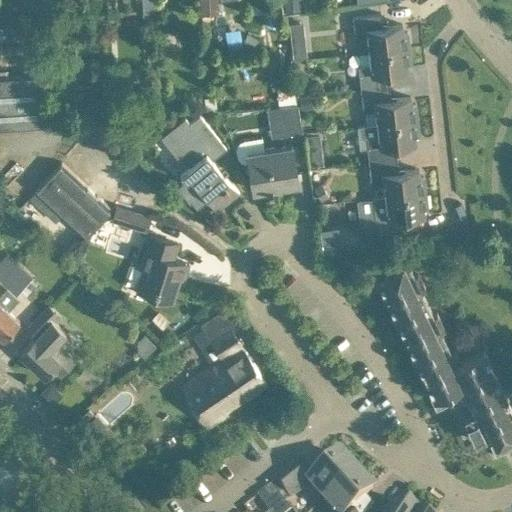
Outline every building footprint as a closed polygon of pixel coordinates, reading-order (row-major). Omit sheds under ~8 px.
[(218,11),(216,0),(200,0),(201,12),(218,11)] [(381,14),(352,17),(354,38),(367,37),(369,51),(409,47),(407,32),(403,32),(402,24),(382,27),(381,14)] [(411,62),(409,47),(369,51),(370,64),(358,66),(360,89),(389,86),(387,72),(407,70),(406,62),(411,62)] [(0,76),(0,126),(44,124),(41,74),(0,76)] [(390,99),(389,86),(360,89),(363,112),(375,111),(377,124),(417,119),(415,104),(411,105),(410,97),(390,99)] [(282,107),(287,137),(303,134),(298,106),(282,107)] [(226,147),(200,114),(189,123),(186,119),(182,122),(168,133),(160,140),(178,161),(181,158),(190,168),(181,176),(186,182),(178,189),(189,202),(191,201),(197,207),(208,199),(217,210),(239,192),(212,159),(226,147)] [(167,118),(165,129),(168,133),(182,122),(178,118),(167,118)] [(419,134),(417,119),(377,124),(378,137),(366,138),(368,161),(397,158),(395,145),(415,142),(414,135),(419,134)] [(320,134),(306,136),(309,166),(323,164),(320,134)] [(292,147),(264,152),(261,137),(244,141),(241,142),(238,145),(237,149),(237,153),(238,157),(240,160),(242,162),(245,162),(248,162),(253,190),(268,188),(268,190),(272,189),(272,187),(298,183),(292,147)] [(340,137),(321,145),(327,159),(345,152),(340,137)] [(398,172),(397,158),(368,161),(371,185),(383,183),(385,196),(425,192),(424,177),(419,177),(418,169),(398,172)] [(112,209),(61,162),(34,192),(85,238),(112,209)] [(23,178),(35,188),(46,174),(34,164),(23,178)] [(427,207),(425,192),(385,196),(386,209),(374,211),(376,234),(405,231),(404,217),(423,215),(423,207),(427,207)] [(0,214),(9,204),(0,195),(0,214)] [(117,207),(113,221),(146,231),(150,217),(117,207)] [(336,228),(319,230),(324,258),(340,254),(336,228)] [(145,268),(138,289),(172,300),(179,277),(181,277),(185,263),(172,259),(177,243),(151,235),(141,267),(145,268)] [(0,261),(0,282),(1,283),(17,265),(6,255),(0,261)] [(403,262),(375,275),(382,288),(386,286),(393,301),(389,303),(401,329),(405,327),(412,342),(408,344),(420,369),(424,367),(431,382),(427,384),(434,397),(430,399),(436,410),(467,395),(435,331),(444,327),(437,311),(428,315),(416,290),(425,286),(421,278),(417,271),(409,275),(403,262)] [(32,279),(17,265),(1,283),(6,288),(0,294),(0,334),(3,338),(18,322),(7,312),(19,300),(15,297),(32,279)] [(60,375),(73,361),(55,345),(66,332),(57,323),(62,318),(48,305),(26,328),(35,337),(19,353),(44,376),(52,368),(60,375)] [(231,329),(202,348),(211,364),(181,387),(207,425),(226,412),(224,409),(266,381),(231,329)] [(145,333),(138,340),(138,350),(146,357),(157,345),(145,333)] [(481,335),(450,350),(471,393),(481,415),(491,434),(495,442),(490,445),(495,456),(508,450),(511,448),(511,436),(511,435),(511,434),(511,418),(505,403),(508,401),(496,376),(492,378),(485,362),(489,361),(483,348),(487,346),(481,335)] [(89,408),(79,416),(88,426),(97,418),(89,408)] [(476,418),(466,423),(475,441),(481,438),(485,437),(476,418)] [(306,483),(322,500),(354,471),(338,454),(306,483)] [(282,491),(289,499),(301,489),(298,484),(309,475),(299,463),(275,482),(283,491),(282,491)] [(372,491),(354,471),(322,500),(333,511),(351,511),(350,510),(372,491)] [(283,491),(275,482),(267,488),(274,497),(278,494),(282,491),(283,491)] [(257,496),(269,511),(289,511),(291,511),(278,494),(274,497),(267,488),(257,496)] [(416,511),(417,511),(416,511),(415,511),(397,499),(387,511),(416,511)]
